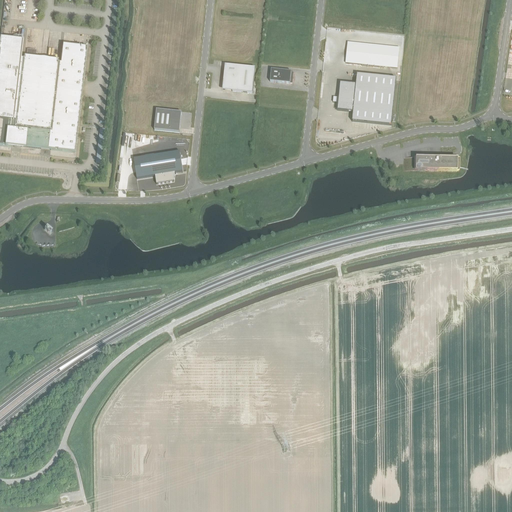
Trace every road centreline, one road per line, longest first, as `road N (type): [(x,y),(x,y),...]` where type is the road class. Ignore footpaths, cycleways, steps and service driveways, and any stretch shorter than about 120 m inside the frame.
road 1 (unclassified): [(0,482),(40,474),(108,366),(196,309),(379,250),(511,230)]
road 2 (trunk): [(101,342),(201,290),(291,256),(511,211)]
road 3 (unclassified): [(0,218),(37,200),(194,192)]
road 4 (unclassified): [(210,0),(194,192)]
road 5 (unclassified): [(307,161),(493,114)]
road 6 (unclassified): [(320,0),(307,161)]
road 7 (trunk): [(0,421),(101,342)]
road 8 (trunk): [(101,342),(0,408)]
